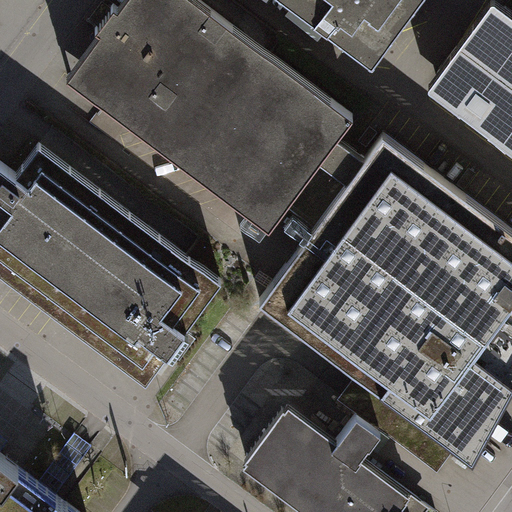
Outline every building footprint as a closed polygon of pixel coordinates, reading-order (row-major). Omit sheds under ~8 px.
[(350,112),(198,0),(116,0),(63,72),(267,223),(350,112)] [(290,0),(367,58),(409,0),(290,0)] [(511,11),(497,0),(488,0),(426,83),(511,146),(511,11)] [(511,231),(373,128),(252,299),(350,373),(332,397),(353,413),(378,431),(433,472),(450,448),(468,461),(511,381),(511,231)] [(220,277),(36,142),(16,169),(0,156),(0,270),(145,378),(220,277)] [(281,400),(237,462),(307,511),(395,511),(409,493),(359,458),(378,431),(353,413),(335,438),(281,400)] [(0,511),(84,511),(0,449),(0,511)]
